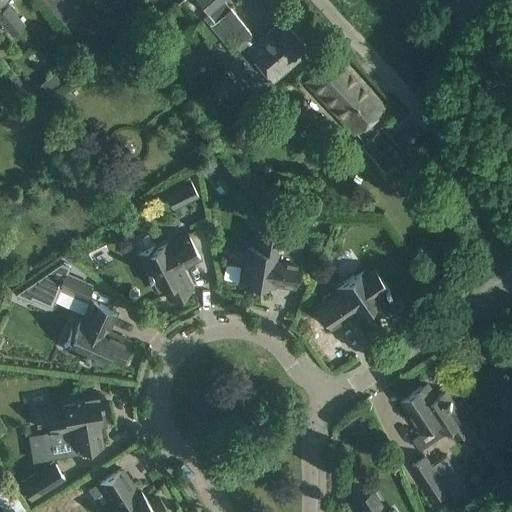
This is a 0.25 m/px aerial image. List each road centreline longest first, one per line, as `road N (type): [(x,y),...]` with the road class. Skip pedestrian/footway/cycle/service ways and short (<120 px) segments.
road 1 (residential): [(225,511),(168,435),(161,412),(168,368),(182,350),(224,331),(249,334),(328,396)]
road 2 (residential): [(511,243),(457,162),(320,0)]
road 3 (residential): [(328,396),(511,281)]
road 4 (residential): [(328,396),(308,445),(310,511)]
